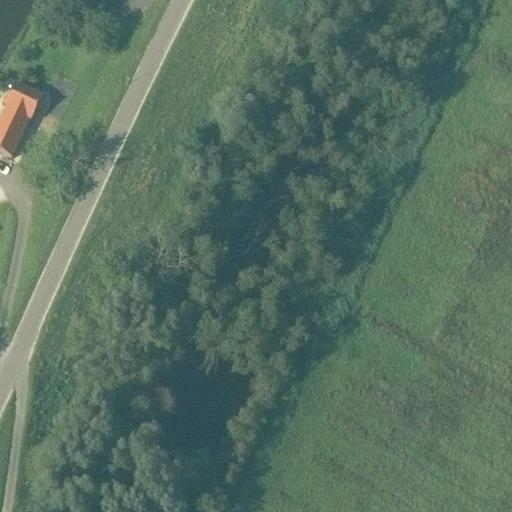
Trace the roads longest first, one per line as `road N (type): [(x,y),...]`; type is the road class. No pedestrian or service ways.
road 1 (unclassified): [(0,396),(185,0)]
road 2 (track): [(4,511),(20,385),(11,370)]
